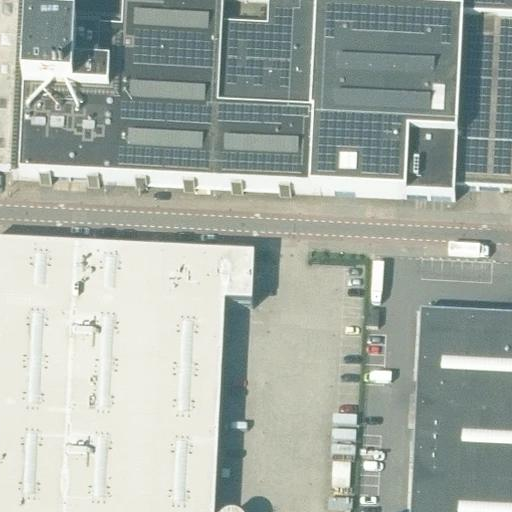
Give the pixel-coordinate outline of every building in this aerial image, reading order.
[(0,0),(0,173),(13,175),(16,95),(20,0),(0,0)] [(20,0),(16,95),(13,175),(12,182),(41,184),(40,188),(52,189),(52,184),(89,186),(88,190),(101,191),(101,187),(136,189),(136,193),(148,193),(148,189),(185,191),(185,195),(196,196),(197,192),(232,194),(232,198),(244,198),(244,194),(281,196),(280,200),(292,201),(293,196),(312,197),(317,82),(321,0),(20,0)] [(511,0),(321,0),(317,82),(312,197),(454,204),(454,192),(511,194),(511,0)] [(0,511),(216,511),(226,309),(253,310),(255,260),(166,256),(166,258),(158,258),(158,255),(0,247),(0,511)] [(380,315),(369,314),(368,331),(379,331),(380,315)] [(511,320),(422,317),(418,398),(511,402),(511,320)] [(511,402),(418,398),(413,478),(511,483),(511,402)] [(411,511),(511,511),(511,483),(413,478),(411,511)]
